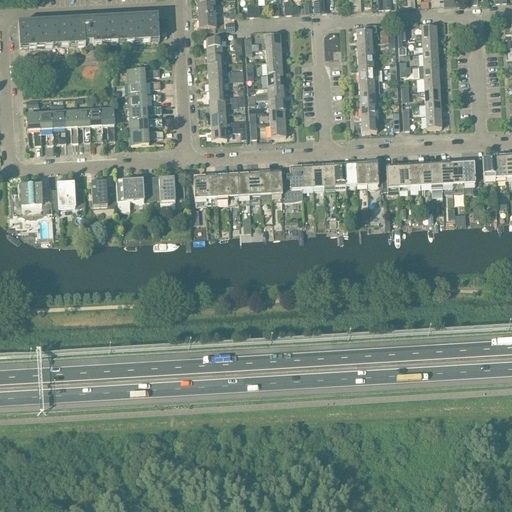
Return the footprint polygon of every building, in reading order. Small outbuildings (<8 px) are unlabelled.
[(382,0),(383,13),(390,12),(389,12),(393,12),(393,6),(389,7),(388,0),(382,0)] [(197,6),(198,19),(214,18),(214,5),(197,6)] [(215,31),(214,18),(198,19),(199,32),(215,31)] [(159,45),(157,19),(151,19),(151,22),(92,25),(92,27),(84,27),(84,26),(24,29),(24,26),(18,26),(20,52),(85,49),(85,52),(93,51),(93,48),(159,45)] [(355,35),(356,48),(371,47),(370,36),(376,36),(376,29),(361,30),(361,34),(355,35)] [(421,38),(416,38),(416,44),(416,45),(436,43),(435,30),(420,31),(421,38)] [(262,53),(265,53),(280,52),(279,39),(264,40),(265,48),(262,48),(262,53)] [(205,43),(206,56),(221,55),(221,42),(205,43)] [(436,43),(416,45),(417,50),(421,50),(422,57),(437,56),(436,43)] [(372,60),(371,47),(356,48),(357,60),(372,60)] [(281,64),(280,52),(265,53),(266,65),(281,64)] [(207,69),(222,68),(221,55),(206,56),(207,69)] [(422,57),(422,70),(437,69),(437,56),(422,57)] [(372,73),(372,60),(357,60),(357,73),(372,73)] [(266,65),(267,78),(281,77),(281,64),(266,65)] [(222,68),(207,69),(208,82),(228,80),(236,80),(243,79),(242,74),(222,75),(222,68)] [(422,70),(423,82),(438,81),(437,69),(422,70)] [(126,75),(127,87),(144,86),(144,81),(159,80),(158,73),(126,75)] [(373,85),(372,73),(357,73),(358,85),(373,85)] [(267,91),(282,90),(281,77),(267,78),(267,91)] [(208,82),(208,94),(223,93),(223,86),(229,85),(228,80),(208,82)] [(438,81),(423,82),(424,95),(439,94),(438,81)] [(159,85),(144,86),(127,87),(128,100),(145,99),(145,98),(145,93),(160,92),(159,85)] [(373,85),(358,86),(359,99),(374,98),(373,85)] [(267,91),(268,103),(283,102),(282,90),(267,91)] [(223,93),(208,94),(209,107),(224,106),(238,105),(244,105),(244,99),(224,100),(223,93)] [(440,106),(439,94),(419,95),(419,100),(424,99),(424,107),(440,106)] [(160,97),(145,98),(145,99),(128,100),(128,112),(146,111),(146,105),(160,104),(160,97)] [(359,99),(359,111),(374,110),(374,98),(359,99)] [(269,116),(284,115),(283,102),(268,103),(269,116)] [(209,107),(210,119),(225,118),(224,106),(209,107)] [(424,107),(425,120),(440,119),(440,106),(424,107)] [(128,112),(129,124),(147,123),(146,118),(161,117),(161,110),(146,111),(128,112)] [(359,111),(360,124),(375,123),(374,110),(359,111)] [(102,145),(101,130),(100,112),(88,113),(89,131),(94,131),(95,146),(102,145)] [(113,112),(100,112),(101,130),(107,130),(108,145),(115,144),(113,112)] [(88,113),(76,114),(77,132),(82,131),(83,146),(90,146),(89,131),(88,113)] [(76,114),(63,115),(64,132),(65,132),(70,132),(71,147),(78,147),(77,132),(76,114)] [(53,148),(52,133),(51,115),(39,116),(40,134),(46,133),(46,148),(53,148)] [(64,132),(63,115),(51,115),(52,133),(58,133),(59,148),(65,147),(65,132),(64,132)] [(269,116),(269,128),(284,127),(284,115),(269,116)] [(40,134),(39,116),(26,117),(27,135),(33,134),(34,149),(41,149),(40,134)] [(225,118),(210,119),(210,132),(233,130),(232,125),(225,126),(225,118)] [(441,132),(440,119),(425,120),(426,133),(441,132)] [(129,124),(130,137),(147,136),(147,135),(147,130),(162,129),(161,122),(147,123),(129,124)] [(376,135),(375,123),(360,124),(361,136),(376,135)] [(285,140),(284,127),(269,128),(270,141),(285,140)] [(246,143),(246,130),(239,130),(233,130),(210,132),(211,145),(226,144),(226,136),(239,136),(240,143),(246,143)] [(162,134),(147,135),(147,136),(130,137),(130,149),(148,148),(148,142),(162,141),(162,134)] [(504,158),(493,159),(493,161),(494,182),(505,181),(504,161),(504,158)] [(482,174),(478,175),(479,185),(483,184),(483,182),(494,182),(493,161),(493,159),(482,159),(482,162),(482,166),(482,174)] [(473,164),(462,165),(462,167),(463,188),(479,187),(479,185),(478,175),(474,175),(473,167),(473,164)] [(376,165),(365,166),(365,169),(366,189),(377,189),(377,192),(382,191),(382,176),(377,176),(376,168),(376,165)] [(451,165),(440,166),(440,169),(441,189),(442,192),(444,192),(444,197),(452,197),(452,188),(451,168),(451,165)] [(462,165),(451,165),(451,168),(452,188),(463,188),(462,167),(462,165)] [(365,166),(354,167),(354,169),(355,190),(355,193),(367,192),(366,189),(365,169),(365,166)] [(429,166),(419,167),(419,170),(420,190),(431,189),(429,169),(429,166)] [(440,166),(429,166),(429,169),(431,189),(441,189),(440,169),(440,166)] [(343,167),(332,168),(333,170),(334,191),(334,194),(345,193),(345,190),(343,170),(343,167)] [(354,167),(343,167),(343,170),(345,190),(355,190),(354,169),(354,167)] [(419,167),(408,168),(408,170),(409,191),(420,190),(419,170),(419,167)] [(332,168),(322,169),(322,171),(323,192),(334,191),(333,170),(332,168)] [(386,176),(382,176),(382,191),(383,194),(387,194),(387,198),(398,197),(398,191),(397,171),(397,168),(386,169),(386,172),(386,176)] [(408,168),(397,168),(397,171),(398,191),(409,191),(408,170),(408,168)] [(311,169),(300,170),(301,172),(302,193),(313,192),(311,172),(311,169)] [(322,169),(311,169),(311,172),(313,192),(313,195),(323,194),(323,192),(322,171),(322,169)] [(290,182),(280,183),(281,205),(283,205),(286,205),(289,205),(293,204),(302,203),(302,196),(302,193),(301,172),(300,170),(289,170),(289,173),(290,182)] [(269,175),(258,176),(258,179),(259,199),(270,198),(269,178),(269,175)] [(280,175),(269,175),(269,178),(270,198),(271,204),(278,205),(281,205),(280,183),(280,177),(280,175)] [(258,176),(247,177),(247,179),(248,200),(259,199),(258,179),(258,176)] [(237,177),(226,178),(226,180),(227,201),(228,208),(239,208),(238,200),(237,180),(237,177)] [(247,177),(237,177),(237,180),(238,200),(248,200),(247,179),(247,177)] [(226,178),(215,178),(215,181),(216,201),(227,201),(226,180),(226,178)] [(204,179),(193,180),(193,182),(194,203),(206,202),(205,182),(204,179)] [(161,180),(148,181),(149,188),(149,200),(159,199),(159,203),(159,206),(174,206),(174,203),(184,202),(184,199),(187,199),(186,190),(183,191),(183,188),(180,188),(180,184),(173,184),(173,182),(161,182),(161,180)] [(215,181),(205,182),(206,202),(216,201),(215,181)] [(115,185),(116,190),(116,206),(117,214),(127,213),(127,211),(134,210),(133,205),(143,204),(142,183),(115,185)] [(106,207),(116,206),(116,190),(106,190),(106,185),(90,186),(92,210),(107,209),(106,207)] [(20,198),(12,198),(13,220),(21,220),(23,221),(24,222),(25,222),(27,223),(28,223),(30,223),(31,223),(33,223),(34,223),(35,223),(37,222),(38,221),(39,221),(41,220),(42,219),(52,218),(51,212),(51,205),(50,193),(40,194),(40,189),(34,189),(33,189),(33,187),(27,188),(27,190),(26,190),(20,190),(20,198)] [(57,193),(50,193),(51,205),(51,212),(58,212),(64,212),(74,211),(84,211),(83,203),(83,192),(73,192),(73,187),(64,188),(57,188),(57,193)]
